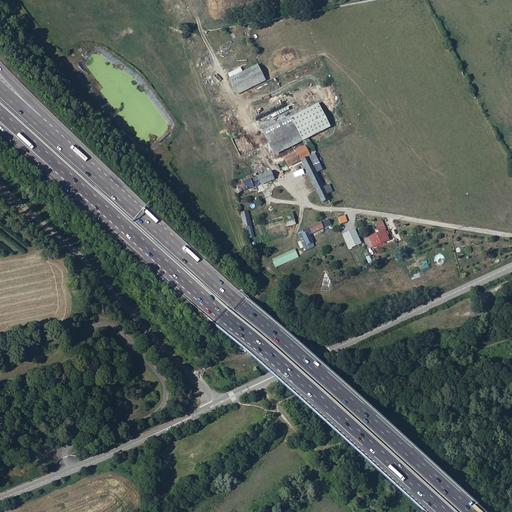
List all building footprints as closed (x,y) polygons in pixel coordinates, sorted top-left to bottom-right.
[(256,65),(228,79),(236,95),(264,81),(256,65)] [(286,119),(262,131),(274,155),(298,143),(321,131),(310,107),(286,119)] [(303,147),(301,148),(294,151),(295,153),(284,159),(287,165),(288,167),(308,157),(310,156),(305,146),(303,147)] [(308,159),(313,167),(319,165),(315,155),(308,159)] [(313,167),(308,159),(302,162),(322,203),(329,200),(326,194),(322,188),(313,167)] [(239,180),(235,182),(236,185),(239,191),(239,192),(273,179),(270,172),(257,177),(253,178),(251,174),(246,177),(248,180),(240,183),(239,180)] [(328,185),(322,188),(326,194),(331,192),(328,185)] [(242,221),(244,228),(250,226),(247,212),(241,214),(242,221)] [(292,214),(283,216),(285,225),(294,222),(292,214)] [(338,217),(340,224),(346,222),(344,215),(338,217)] [(308,235),(312,233),(330,224),(328,219),(309,228),(301,232),(302,236),(303,237),(304,240),(307,245),(312,243),(308,235)] [(388,239),(384,230),(386,230),(382,221),(372,225),(376,234),(369,237),(363,239),(368,249),(373,246),(384,242),(384,241),(388,239)] [(343,233),(349,248),(362,243),(355,228),(343,233)] [(272,259),(275,267),(299,257),(295,249),(272,259)] [(510,304),(507,299),(490,311),(491,312),(488,314),(491,318),(494,316),(496,319),(500,317),(497,313),(510,304)] [(363,304),(340,314),(343,322),(366,313),(363,304)]
